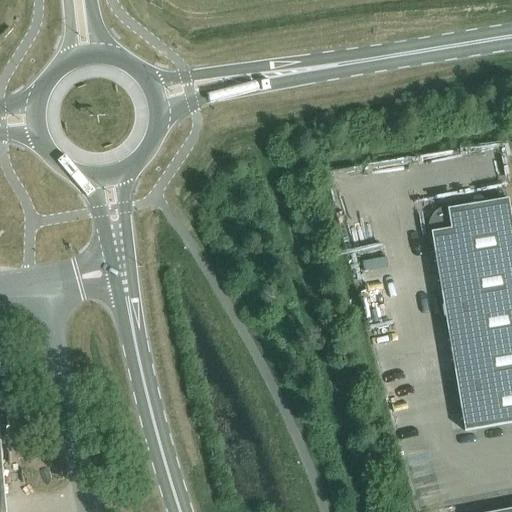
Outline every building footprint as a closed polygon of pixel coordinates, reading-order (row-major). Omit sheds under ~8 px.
[(438,145),(328,159),(332,186),(346,184),(345,182),(365,179),(364,165),(413,159),(416,184),(443,181),(438,145)] [(433,248),(435,256),(511,243),(511,220),(508,199),(463,206),(463,204),(445,207),(442,208),(438,210),(436,211),(435,213),(432,216),(431,217),(430,219),(430,221),(429,223),(428,225),(428,227),(428,229),(428,231),(431,248),(433,248)] [(399,218),(402,239),(417,237),(414,216),(399,218)] [(439,297),(440,300),(511,288),(511,243),(435,256),(442,297),(439,297)] [(349,246),(349,273),(382,272),(381,246),(349,246)] [(377,279),(359,284),(364,303),(382,298),(377,279)] [(511,288),(440,300),(444,327),(447,327),(449,343),(511,332),(511,288)] [(511,332),(449,343),(455,376),(453,376),(454,387),(511,377),(511,332)] [(464,431),(511,422),(511,377),(454,387),(457,406),(460,405),(464,431)]
